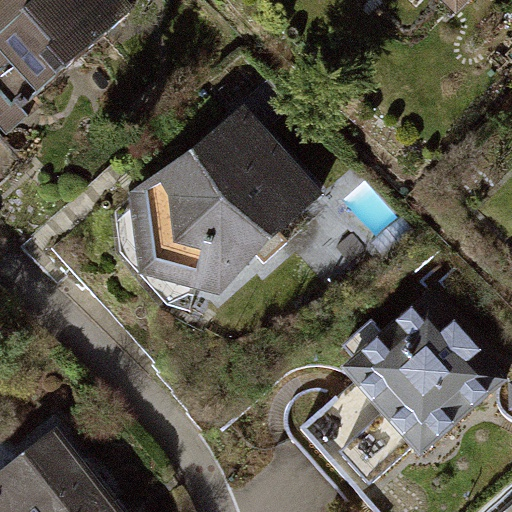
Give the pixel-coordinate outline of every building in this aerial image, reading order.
[(0,0),(0,38),(43,0),(0,0)] [(123,0),(44,0),(0,39),(0,124),(4,129),(135,13),(123,0)] [(449,0),(463,13),(475,0),(449,0)] [(204,154),(139,192),(152,276),(228,295),(341,206),(251,109),(204,154)] [(349,402),(311,443),(363,506),(511,373),(511,365),(441,281),(328,378),(323,392),(332,401),(349,402)] [(0,478),(0,511),(106,511),(116,504),(57,432),(0,478)]
